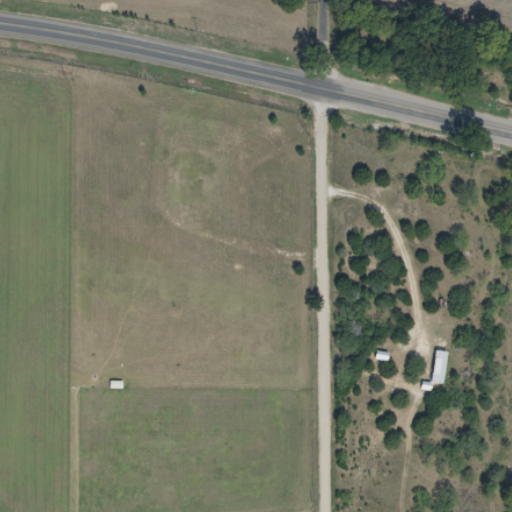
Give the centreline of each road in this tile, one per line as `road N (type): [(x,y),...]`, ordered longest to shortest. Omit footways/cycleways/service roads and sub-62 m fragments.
road 1 (secondary): [(511,135),(0,22)]
road 2 (residential): [(325,511),(322,91)]
